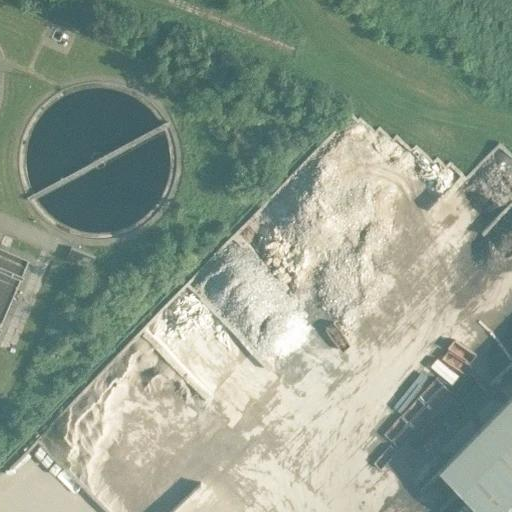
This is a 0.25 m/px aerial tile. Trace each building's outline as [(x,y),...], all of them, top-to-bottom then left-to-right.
[(386,120),(344,166),(366,186),(377,175),(389,186),(405,169),(401,165),(421,144),(403,127),(399,132),(386,120)] [(436,183),(444,171),(425,159),(417,171),(436,183)] [(391,237),(366,213),(360,220),(385,244),(391,237)] [(204,252),(188,267),(207,288),(223,274),(204,252)] [(511,511),(511,390),(444,460),(465,481),(463,483),(468,488),(470,485),(485,500),(483,502),(487,506),(489,504),(496,511),(511,511)]
